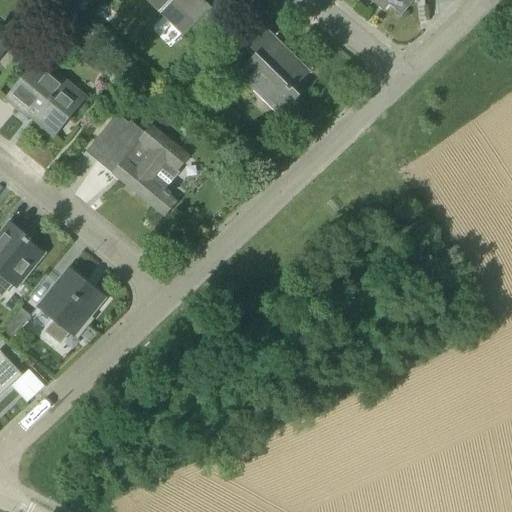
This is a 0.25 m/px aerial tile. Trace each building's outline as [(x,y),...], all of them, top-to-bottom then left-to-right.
[(217,0),(145,0),(182,36),(208,10),(210,11),(212,9),(211,7),(217,0)] [(372,0),(384,10),(390,3),(402,14),(413,1),(412,0),(372,0)] [(237,75),(280,116),(281,117),(263,135),(263,136),(290,108),(301,97),(300,96),(302,95),(296,88),(314,69),(313,68),(308,73),(287,53),(288,51),(283,46),(278,51),(270,44),(279,35),(278,34),(274,38),(259,23),(262,19),(261,18),(238,42),(254,58),(237,75)] [(115,59),(117,73),(134,71),(132,58),(115,59)] [(55,136),(84,99),(85,97),(41,59),(7,100),(19,110),(21,108),(55,136)] [(190,79),(189,92),(200,93),(201,79),(190,79)] [(155,104),(163,88),(147,81),(140,96),(155,104)] [(129,124),(118,115),(87,153),(100,164),(103,161),(129,182),(126,185),(166,218),(178,203),(154,183),(168,166),(177,173),(190,158),(149,125),(143,132),(131,122),(129,124)] [(32,240),(27,235),(11,222),(0,235),(0,293),(2,296),(11,285),(17,289),(46,254),(30,242),(32,240)] [(69,270),(39,307),(56,321),(47,332),(61,343),(70,332),(78,338),(92,320),(90,318),(104,301),(102,300),(104,298),(85,283),(69,270)] [(22,309),(4,330),(13,338),(31,316),(22,309)] [(0,398),(24,376),(0,351),(0,398)]
